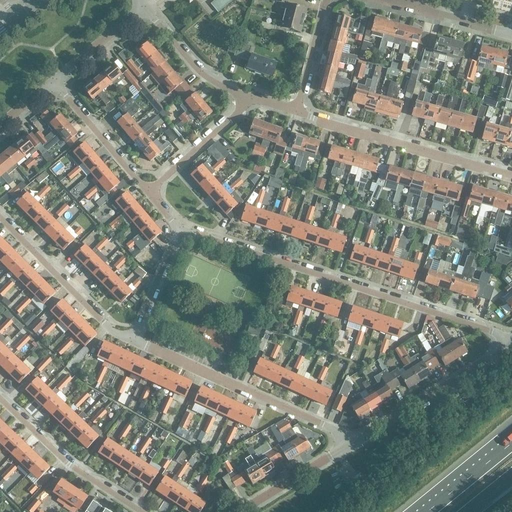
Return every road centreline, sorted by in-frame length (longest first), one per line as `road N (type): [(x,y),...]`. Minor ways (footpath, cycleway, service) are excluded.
road 1 (residential): [(511,336),(181,226)]
road 2 (residential): [(133,339),(356,441)]
road 3 (residential): [(511,176),(296,114)]
road 4 (residential): [(356,441),(511,339)]
road 5 (residential): [(139,511),(70,466),(0,398)]
road 6 (residential): [(133,339),(106,325),(0,222)]
road 7 (residential): [(147,191),(57,83)]
road 8 (residential): [(248,98),(203,74),(141,12)]
road 9 (residential): [(147,191),(248,98)]
road 10 (residential): [(238,511),(356,441)]
road 11 (residential): [(133,339),(181,226)]
road 12 (motorway): [(511,435),(416,511)]
